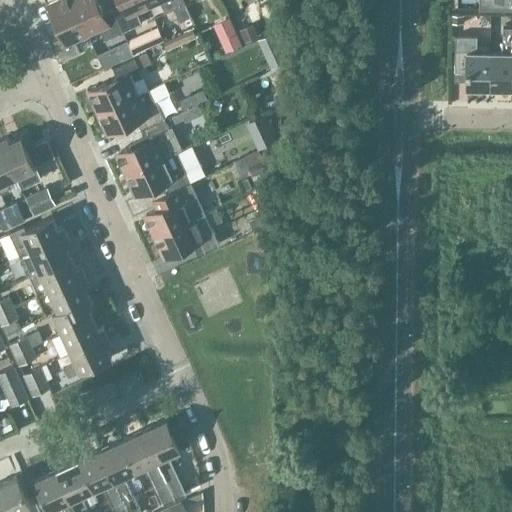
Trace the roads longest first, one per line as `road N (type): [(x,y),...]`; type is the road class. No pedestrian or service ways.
road 1 (residential): [(183,378),(44,77)]
road 2 (tertiary): [(394,511),(397,210)]
road 3 (residential): [(0,448),(55,436),(183,378)]
road 4 (track): [(395,468),(273,467),(220,479)]
road 5 (residential): [(222,511),(218,463),(183,378)]
